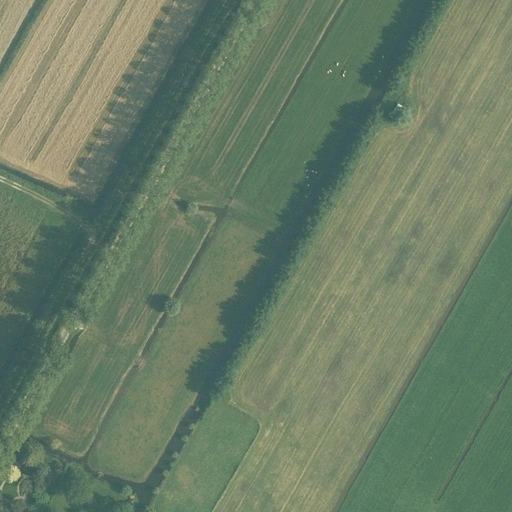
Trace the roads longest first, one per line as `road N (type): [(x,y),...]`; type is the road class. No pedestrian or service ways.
road 1 (unclassified): [(0,446),(254,0)]
road 2 (track): [(94,235),(229,0)]
road 3 (track): [(0,401),(94,235)]
